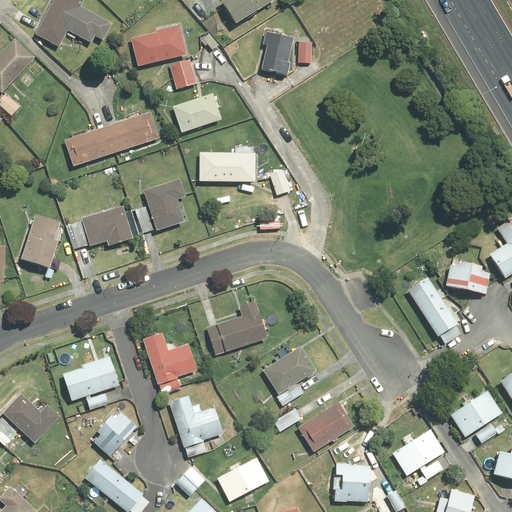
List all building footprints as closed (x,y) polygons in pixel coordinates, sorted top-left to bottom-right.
[(86,0),(55,0),(37,36),(61,48),(70,31),(93,43),(97,37),(105,41),(114,24),(82,7),(86,0)] [(239,24),(276,0),(225,0),(224,1),(239,24)] [(356,0),(327,0),(326,6),(330,6),(326,30),(353,35),(355,23),(353,22),(356,0)] [(378,7),(364,3),(359,23),(373,27),(378,7)] [(132,39),(139,67),(188,55),(181,25),(157,31),(158,33),(132,39)] [(296,39),(266,33),(264,44),(269,45),(263,69),(289,75),(292,63),(290,62),(296,39)] [(0,89),(4,93),(38,56),(18,38),(0,56),(0,89)] [(315,43),(299,43),(299,64),(315,64),(315,43)] [(196,59),(172,65),(179,91),(199,86),(194,69),(199,68),(196,59)] [(174,107),(183,133),(223,119),(215,94),(174,107)] [(23,106),(10,95),(1,106),(14,117),(23,106)] [(66,141),(75,167),(161,139),(152,112),(66,141)] [(201,152),(200,182),(257,182),(257,153),(201,152)] [(286,169),(271,174),(278,196),(293,191),(286,169)] [(180,179),(145,191),(159,231),(186,221),(179,200),(187,197),(180,179)] [(124,205),(83,219),(92,246),(108,241),(110,247),(135,238),(124,205)] [(148,207),(137,210),(145,235),(156,231),(148,207)] [(62,221),(37,214),(24,259),(53,267),(60,242),(56,241),(62,221)] [(511,276),(511,218),(498,228),(508,243),(491,254),(508,279),(511,276)] [(452,264),(447,285),(486,294),(491,273),(483,271),(484,264),(463,259),(461,266),(452,264)] [(430,276),(408,289),(439,337),(460,323),(430,276)] [(242,315),(206,326),(216,356),(270,339),(258,301),(239,307),(242,315)] [(163,333),(143,339),(158,384),(200,370),(191,343),(169,350),(163,333)] [(302,345),(264,370),(280,395),(318,370),(302,345)] [(65,374),(73,400),(120,385),(111,355),(83,364),(84,368),(65,374)] [(511,374),(501,381),(511,398),(511,374)] [(488,390),(451,414),(466,437),(503,413),(488,390)] [(23,393),(4,412),(36,443),(62,416),(49,404),(42,411),(23,393)] [(190,395),(169,401),(184,448),(226,435),(217,407),(196,413),(190,395)] [(339,401),(299,427),(315,453),(355,427),(339,401)] [(298,419),(292,409),(270,422),(276,433),(298,419)] [(111,456),(138,426),(121,411),(116,417),(113,414),(98,430),(102,433),(94,442),(111,456)] [(493,428),(489,422),(470,436),(478,446),(504,426),(501,422),(493,428)] [(431,429),(393,453),(407,476),(446,452),(431,429)] [(501,450),(494,473),(511,478),(511,452),(511,453),(501,450)] [(258,457),(218,478),(230,502),(270,481),(258,457)] [(100,459),(85,478),(128,511),(144,493),(100,459)] [(369,502),(371,465),(336,464),(335,501),(369,502)] [(173,480),(170,483),(186,499),(204,481),(188,465),(178,475),(171,467),(165,473),(173,480)] [(0,511),(37,511),(38,511),(11,486),(0,498),(7,504),(0,511)] [(395,488),(382,494),(390,511),(396,511),(404,508),(395,488)] [(470,511),(475,495),(452,489),(445,511),(470,511)] [(216,511),(202,498),(189,511),(216,511)]
